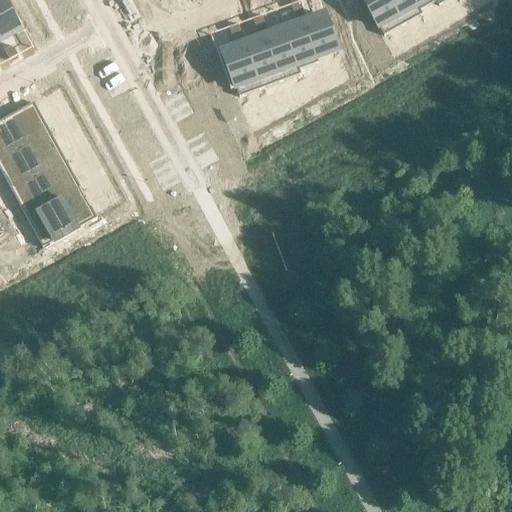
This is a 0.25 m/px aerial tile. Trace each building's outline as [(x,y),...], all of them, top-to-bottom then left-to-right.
[(1,0),(0,0),(0,42),(0,43),(3,42),(22,31),(13,14),(10,15),(1,0)] [(363,0),(364,1),(370,11),(384,37),(404,26),(389,0),(363,0)] [(389,0),(404,26),(422,16),(412,0),(389,0)] [(412,0),(422,16),(422,15),(420,11),(436,2),(438,6),(439,6),(436,0),(412,0)] [(300,3),(291,7),(294,16),(303,12),(300,3)] [(303,12),(294,16),(298,25),(302,23),(307,21),(303,12)] [(307,21),(302,23),(317,64),(318,64),(317,59),(337,52),(330,34),(326,23),(324,16),(307,21)] [(262,17),(253,21),(256,30),(265,26),(262,17)] [(298,25),(283,30),(300,75),(301,75),(299,71),(317,64),(302,23),(298,25)] [(238,26),(229,29),(233,39),(242,35),(238,26)] [(265,26),(256,30),(260,39),(264,37),(268,35),(265,26)] [(268,35),(264,37),(281,82),(300,75),(283,30),(268,35)] [(260,39),(244,45),(260,90),(281,82),(264,37),(260,39)] [(244,45),(222,53),(236,88),(239,98),(260,90),(244,45)] [(13,47),(5,52),(10,61),(18,56),(13,47)] [(34,104),(0,122),(0,159),(0,160),(0,159),(0,161),(50,134),(49,133),(46,135),(31,108),(35,106),(34,104)] [(50,134),(0,161),(0,162),(1,162),(16,188),(11,191),(11,192),(65,162),(65,161),(61,163),(47,137),(50,135),(50,134)] [(65,162),(11,192),(12,193),(17,190),(31,217),(26,220),(27,221),(81,191),(81,190),(77,192),(62,165),(66,163),(65,162)] [(81,191),(27,221),(33,219),(47,245),(42,248),(43,250),(97,220),(96,218),(93,220),(78,193),(81,192),(81,191)]
